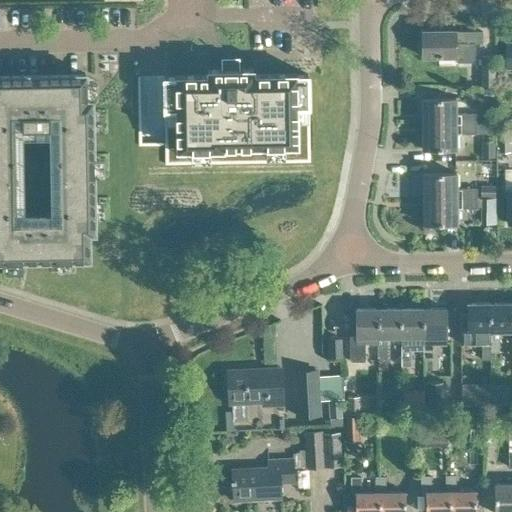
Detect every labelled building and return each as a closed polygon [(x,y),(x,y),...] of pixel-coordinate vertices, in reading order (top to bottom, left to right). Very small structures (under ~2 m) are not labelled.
[(421,31),(422,56),(452,56),(457,61),(470,61),(474,57),(474,43),(482,42),(482,31),(455,31),(421,31)] [(479,57),(479,85),(495,85),(495,56),(479,57)] [(175,76),(163,76),(164,107),(165,141),(165,164),(309,161),(308,105),(308,91),(308,74),(296,74),(296,73),(273,74),(253,74),(253,68),(239,69),(207,69),(207,75),(175,75),(175,76)] [(87,83),(19,84),(0,84),(0,259),(38,259),(53,259),(72,258),(87,258),(89,258),(89,237),(89,232),(93,232),(94,232),(94,202),(94,192),(94,186),(94,173),(93,108),(93,104),(93,102),(93,99),(88,99),(87,99),(87,87),(87,85),(87,83)] [(482,99),(493,99),(493,87),(482,88),(482,99)] [(422,124),(476,123),(476,113),(455,114),(455,98),(422,98),(422,124)] [(476,123),(422,124),(422,149),(455,149),(455,134),(476,133),(476,123)] [(423,199),(477,198),(476,188),(456,188),(456,173),(423,173),(423,199)] [(495,185),(481,186),(481,198),(495,198),(495,185)] [(477,198),(423,199),(423,224),(456,224),(456,208),(477,208),(477,198)] [(490,352),(490,343),(489,303),(466,303),(467,313),(460,313),(460,343),(481,343),(481,359),(490,359),(490,352)] [(489,303),(490,343),(490,352),(499,352),(498,339),(501,336),(501,331),(511,331),(511,303),(489,303)] [(386,336),(400,336),(400,308),(378,309),(378,342),(378,358),(387,358),(386,336)] [(411,344),(423,344),(422,308),(400,308),(400,336),(400,366),(411,365),(411,344)] [(422,308),(423,344),(423,357),(432,357),(432,344),(446,344),(446,308),(422,308)] [(364,343),(378,342),(378,309),(355,309),(355,335),(349,335),(349,361),(364,361),(364,343)] [(266,330),(267,358),(278,358),(276,329),(266,330)] [(328,356),(340,356),(340,338),(328,338),(328,356)] [(281,404),(280,367),(226,370),(228,403),(260,401),(261,405),(281,404)] [(319,414),(316,370),(294,372),(297,416),(319,414)] [(447,379),(424,380),(424,415),(448,414),(447,379)] [(490,391),(490,404),(511,404),(510,390),(490,391)] [(420,391),(403,391),(403,407),(420,407),(420,391)] [(346,441),(359,441),(358,416),(345,416),(346,441)] [(418,428),(418,445),(447,445),(447,428),(418,428)] [(321,432),(321,431),(306,431),(308,467),(341,465),(339,432),(321,432)] [(233,500),(280,497),(279,482),(294,481),(294,478),(292,457),(267,459),(267,467),(231,469),(233,500)] [(450,490),(450,511),(475,511),(475,490),(455,490),(455,475),(445,475),(445,490),(450,490)] [(379,511),(380,491),(375,491),(360,491),(360,476),(350,476),(351,492),(355,492),(354,511),(379,511)] [(380,491),(379,511),(405,511),(405,491),(385,491),(384,476),(375,476),(375,491),(380,491)] [(450,511),(450,490),(445,490),(430,491),(430,476),(421,476),(421,492),(415,492),(416,511),(425,510),(425,511),(450,511)] [(493,511),(511,511),(511,482),(493,482),(493,511)]
